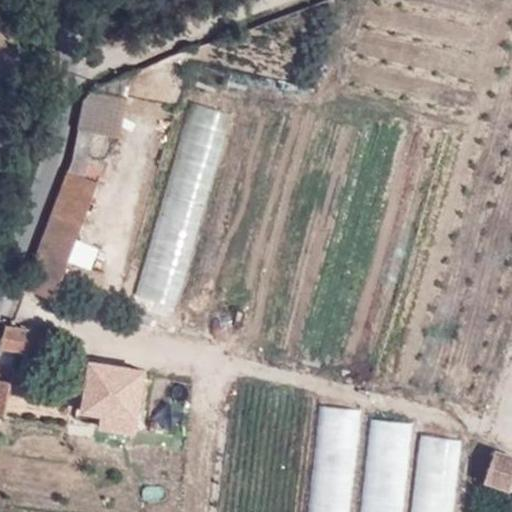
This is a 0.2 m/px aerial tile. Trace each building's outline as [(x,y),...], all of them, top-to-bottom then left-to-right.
[(123,139),(129,100),(93,93),(86,103),(80,132),(70,170),(25,288),(59,304),(101,185),(85,178),(95,132),(123,139)] [(35,330),(9,326),(0,353),(0,358),(27,362),(35,330)] [(103,415),(140,419),(147,371),(94,364),(86,413),(81,412),(80,419),(102,423),(103,415)] [(16,385),(0,382),(0,415),(9,417),(16,385)] [(138,432),(140,419),(103,415),(102,423),(101,427),(138,432)] [(511,475),(511,447),(497,442),(482,476),(509,486),(511,475)]
